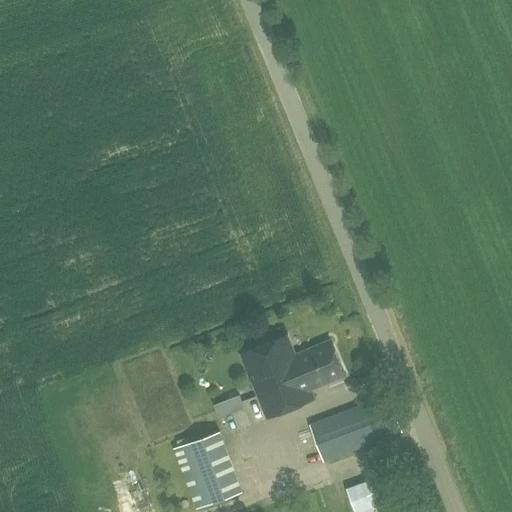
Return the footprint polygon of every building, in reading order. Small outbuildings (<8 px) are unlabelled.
[(331,341),(296,355),(288,335),(241,354),(268,419),(315,400),(310,390),(345,375),(331,341)] [(312,425),(325,460),(400,432),(386,397),(312,425)] [(224,436),(222,430),(173,447),(195,508),(243,491),(224,436)] [(130,469),(117,474),(131,511),(140,511),(145,510),(130,469)] [(347,490),(355,511),(400,511),(401,511),(387,474),(347,490)]
